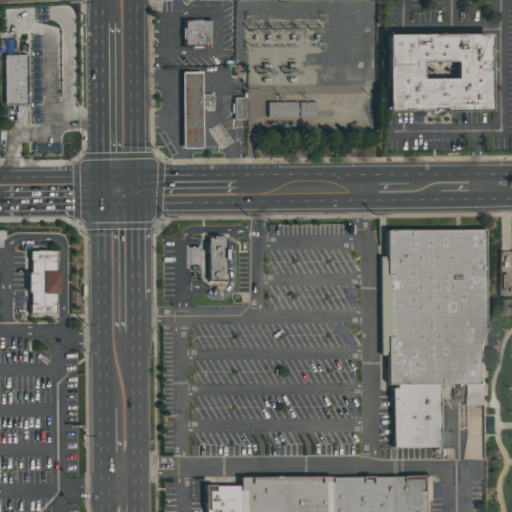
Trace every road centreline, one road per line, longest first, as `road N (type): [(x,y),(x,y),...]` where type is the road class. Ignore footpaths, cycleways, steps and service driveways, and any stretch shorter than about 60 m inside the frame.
road 1 (primary): [(120,189),(134,144),(136,0)]
road 2 (primary): [(120,189),(103,231),(103,333)]
road 3 (primary): [(120,189),(257,189)]
